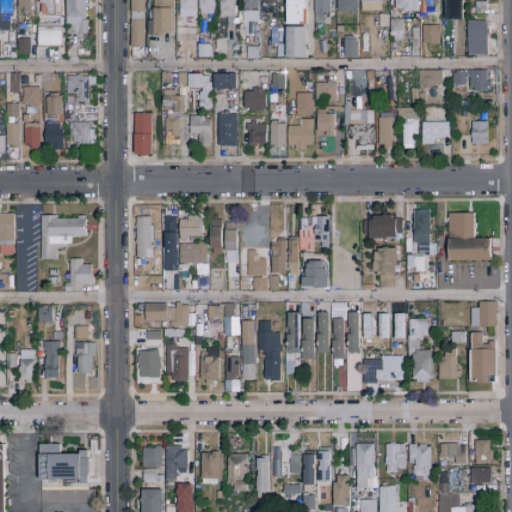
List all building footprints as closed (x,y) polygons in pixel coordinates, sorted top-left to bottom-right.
[(13,0),(13,17),(11,17),(11,32),(0,32),(0,0),(13,0)] [(31,0),(32,11),(24,11),(24,8),(19,8),(18,0),(31,0)] [(63,0),(63,15),(57,15),(57,16),(52,16),(52,18),(43,18),(43,5),(42,5),(42,0),(63,0)] [(67,26),(67,0),(87,0),(87,21),(89,21),(89,34),(68,34),(68,26),(67,26)] [(146,0),(146,22),(146,48),(132,48),(132,0),(146,0)] [(172,0),(172,34),(165,34),(165,35),(150,35),(150,0),(172,0)] [(196,0),(196,21),(191,21),(191,36),(177,36),(177,21),(180,21),(180,0),(196,0)] [(215,0),(215,10),(199,10),(199,0),(215,0)] [(235,0),(235,30),(227,30),(227,17),(220,17),(220,10),(219,10),(219,0),(235,0)] [(258,0),(258,22),(242,22),(242,0),(258,0)] [(262,14),(262,0),(278,0),(278,4),(281,4),(281,14),(262,14)] [(288,26),(288,19),(285,19),(285,7),(285,4),(288,4),(288,0),(308,0),(308,26),(288,26)] [(331,0),(331,14),(324,14),(324,23),(315,23),(315,14),(315,0),(331,0)] [(338,0),(357,0),(357,12),(354,12),(354,14),(350,15),(350,12),(338,13),(338,0)] [(382,12),(362,13),(362,3),(361,3),(361,0),(389,0),(389,2),(382,2),(382,12)] [(419,0),(419,12),(403,13),(403,10),(395,10),(395,0),(419,0)] [(464,0),(464,21),(446,21),(445,0),(464,0)] [(487,0),(487,10),(475,10),(475,1),(470,1),(469,0),(487,0)] [(389,28),(379,28),(380,15),(389,15),(389,28)] [(390,20),(404,20),(405,35),(391,35),(390,20)] [(468,55),(469,22),(489,23),(489,56),(468,55)] [(39,25),(63,25),(63,47),(39,47),(39,25)] [(422,26),(441,26),(441,36),(439,36),(440,44),(423,44),(422,26)] [(307,58),(287,58),(287,28),(308,28),(307,58)] [(31,55),(19,55),(18,38),(31,38),(31,55)] [(345,40),(358,40),(358,44),(360,44),(359,48),(358,48),(358,52),(360,52),(360,59),(345,59),(345,40)] [(199,45),(212,45),(212,59),(199,59),(199,45)] [(247,47),(260,47),(259,60),(247,60),(247,47)] [(442,71),(442,86),(438,86),(438,88),(419,88),(419,71),(442,71)] [(466,86),(453,86),(453,74),(456,74),(456,71),(470,71),(470,78),(466,78),(466,86)] [(491,91),(474,91),(474,87),(471,87),(471,71),(488,71),(488,82),(491,82),(491,91)] [(173,84),(163,84),(163,74),(173,74),(173,84)] [(189,86),(180,86),(180,89),(174,89),(174,77),(179,76),(179,74),(188,74),(189,86)] [(20,94),(14,94),(14,100),(5,100),(6,77),(11,77),(11,75),(20,75),(20,94)] [(213,111),(200,111),(200,101),(198,101),(198,97),(200,97),(200,92),(203,92),(203,89),(190,89),(190,75),(204,75),(204,77),(210,77),(210,83),(212,83),(213,111)] [(215,75),(237,75),(237,90),(233,90),(233,91),(230,91),(230,90),(222,90),(222,92),(219,92),(219,90),(215,90),(215,75)] [(271,103),(271,101),(270,101),(270,95),(271,95),(271,84),(272,84),(272,75),(286,75),(285,90),(278,90),(278,103),(271,103)] [(89,107),(68,107),(68,77),(77,77),(77,76),(81,76),(81,77),(90,77),(90,76),(97,76),(97,85),(89,85),(89,107)] [(337,101),(316,101),(316,84),(337,84),(337,101)] [(40,107),(31,107),(31,106),(24,106),(25,88),(40,88),(40,107)] [(268,112),(251,112),(251,110),(245,110),(245,92),(253,92),(253,89),(264,89),(264,93),(266,93),(266,109),(268,109),(268,112)] [(411,89),(418,89),(420,104),(412,105),(411,89)] [(186,114),(175,113),(175,108),(165,108),(165,90),(177,91),(177,97),(186,97),(186,114)] [(47,98),(50,98),(50,94),(59,94),(59,97),(63,97),(64,116),(60,116),(60,119),(52,119),(52,116),(48,116),(47,98)] [(312,116),(296,117),(296,94),(312,94),(312,116)] [(19,119),(16,119),(16,124),(20,124),(20,147),(6,146),(7,104),(19,104),(19,119)] [(374,147),(358,147),(358,140),(350,140),(350,134),(344,134),(344,105),(351,105),(351,111),(374,111),(374,147)] [(414,150),(403,150),(403,128),(398,128),(398,109),(419,109),(419,136),(414,136),(414,150)] [(237,147),(219,147),(219,115),(220,115),(220,113),(225,113),(225,111),(229,111),(229,115),(238,115),(237,147)] [(335,138),(325,137),(325,133),(317,133),(317,113),(327,113),(326,114),(335,115),(335,138)] [(152,156),(147,156),(147,158),(140,158),(140,156),(135,156),(135,114),(152,114),(152,156)] [(180,146),(167,146),(167,119),(168,119),(168,116),(179,116),(179,119),(180,118),(180,146)] [(212,148),(199,148),(199,136),(190,135),(191,116),(208,117),(208,120),(212,121),(212,148)] [(393,149),(384,149),(384,146),(379,146),(379,118),(392,118),(393,149)] [(314,147),(307,147),(307,152),(296,152),(296,147),(289,147),(289,127),(302,127),(302,120),(314,120),(314,147)] [(287,146),(284,146),(284,150),(274,150),(274,146),(271,146),(271,124),(272,124),(272,121),(280,121),(280,124),(287,124),(287,146)] [(488,145),(471,145),(472,122),(488,123),(488,145)] [(70,124),(92,123),(92,143),(96,143),(96,149),(78,149),(78,144),(70,144),(70,124)] [(423,123),(450,123),(450,137),(443,137),(443,140),(435,139),(435,146),(423,146),(423,123)] [(42,147),(37,147),(37,150),(32,150),(32,147),(25,147),(25,124),(41,124),(42,147)] [(65,151),(46,151),(46,124),(62,124),(62,128),(65,128),(65,151)] [(267,145),(258,145),(258,147),(249,147),(249,133),(247,133),(247,125),(267,125),(267,145)] [(414,211),(430,211),(430,244),(436,244),(436,256),(419,256),(419,244),(414,244),(414,211)] [(449,261),(449,214),(475,214),(475,224),(476,224),(476,230),(475,230),(475,240),(493,240),(493,262),(449,261)] [(15,246),(0,246),(0,215),(15,215),(15,246)] [(374,217),(383,217),(383,215),(393,215),(394,219),(403,219),(403,235),(397,235),(397,238),(384,239),(384,241),(364,241),(364,221),(374,221),(374,217)] [(42,261),(42,216),(59,216),(59,219),(79,219),(79,217),(86,217),(86,220),(87,219),(87,238),(71,238),(71,245),(65,245),(65,249),(58,249),(58,261),(42,261)] [(178,266),(166,266),(165,245),(166,245),(166,233),(164,233),(164,224),(166,224),(166,219),(167,219),(167,216),(173,216),(173,219),(176,219),(176,233),(177,233),(178,266)] [(137,258),(137,245),(136,245),(136,241),(137,241),(137,229),(136,229),(136,225),(137,225),(137,217),(151,217),(151,227),(153,227),(153,231),(151,231),(151,238),(153,238),(153,242),(151,242),(151,252),(147,252),(147,258),(137,258)] [(330,217),(330,249),(314,249),(314,253),(300,253),(300,230),(308,230),(308,227),(315,228),(315,230),(317,230),(318,217),(330,217)] [(202,237),(188,237),(188,241),(181,241),(181,220),(188,220),(188,222),(192,222),(193,218),(202,218),(202,237)] [(222,255),(213,255),(213,248),(211,248),(211,220),(223,221),(222,255)] [(238,252),(232,252),(232,256),(227,256),(227,252),(226,252),(227,231),(238,231),(238,252)] [(285,274),(272,274),(273,252),(272,252),(272,244),(278,244),(278,241),(287,242),(286,258),(285,258),(285,274)] [(298,275),(288,275),(289,264),(288,264),(289,241),(298,241),(298,275)] [(179,245),(196,245),(196,243),(203,243),(203,245),(206,244),(207,265),(179,265),(179,245)] [(396,289),(380,289),(380,276),(373,276),(373,263),(375,263),(375,253),(379,253),(379,249),(398,249),(398,264),(397,264),(397,276),(396,276),(396,289)] [(267,292),(248,292),(249,278),(254,278),(254,277),(248,277),(248,251),(256,252),(256,259),(267,259),(267,279),(267,292)] [(425,273),(416,273),(416,268),(415,268),(415,269),(407,269),(407,256),(414,256),(414,259),(416,259),(416,258),(425,258),(425,273)] [(71,260),(83,259),(83,265),(92,265),(93,272),(94,272),(95,286),(83,286),(83,293),(65,293),(65,284),(71,284),(71,260)] [(329,289),(315,289),(315,288),(303,288),(303,278),(306,278),(306,269),(307,269),(307,264),(309,264),(309,262),(324,262),(324,270),(328,270),(328,273),(329,273),(329,289)] [(164,279),(170,279),(170,276),(175,276),(175,289),(164,289),(164,279)] [(269,277),(278,276),(280,292),(271,292),(269,277)] [(498,328),(471,328),(472,308),(480,309),(480,302),(498,302),(498,328)] [(195,330),(188,330),(188,328),(172,328),(172,326),(171,326),(171,323),(172,323),(172,321),(176,321),(176,320),(177,320),(177,303),(182,304),(182,306),(196,306),(195,330)] [(176,309),(176,320),(172,320),(172,323),(146,322),(147,304),(168,305),(168,309),(176,309)] [(234,319),(225,319),(225,304),(234,304),(234,319)] [(347,304),(347,322),(345,322),(345,360),(333,360),(333,321),(331,321),(331,304),(347,304)] [(53,323),(48,323),(48,325),(44,325),(44,323),(39,324),(39,308),(44,308),(44,307),(47,307),(47,308),(53,308),(53,323)] [(223,322),(208,322),(208,307),(223,307),(223,322)] [(300,354),(287,354),(288,314),(300,314),(300,354)] [(329,354),(318,354),(318,314),(330,314),(329,354)] [(360,350),(359,350),(359,354),(348,354),(348,314),(360,314),(360,350)] [(224,335),(239,335),(239,317),(223,317),(224,335)] [(315,320),(315,360),(303,360),(303,320),(315,320)] [(256,381),(243,382),(242,323),(255,322),(256,381)] [(281,382),(266,382),(266,358),(262,358),(262,351),(259,351),(259,333),(260,333),(260,322),(272,322),(272,333),(274,333),(274,334),(281,334),(281,382)] [(90,341),(76,341),(76,327),(90,327),(90,333),(91,333),(91,337),(90,337),(90,341)] [(466,345),(451,345),(452,333),(466,333),(466,345)] [(472,334),(483,334),(483,345),(488,345),(488,342),(496,342),(496,351),(497,351),(496,384),(471,383),(472,334)] [(59,380),(45,380),(44,343),(61,342),(61,355),(58,355),(59,380)] [(93,375),(79,375),(80,357),(78,357),(78,351),(76,351),(76,343),(96,344),(95,359),(94,359),(93,375)] [(167,373),(167,345),(178,345),(178,349),(188,349),(188,378),(186,378),(186,382),(174,382),(174,378),(172,378),(172,373),(167,373)] [(439,358),(445,358),(445,349),(456,349),(456,357),(457,357),(457,372),(462,372),(462,379),(457,379),(457,380),(439,380),(439,358)] [(36,381),(21,382),(20,367),(22,367),(22,362),(21,362),(21,351),(35,351),(35,361),(36,361),(36,381)] [(160,379),(142,379),(142,372),(141,372),(141,365),(139,365),(139,357),(141,357),(141,352),(154,352),(154,351),(160,351),(159,357),(161,357),(161,363),(162,363),(162,370),(161,370),(160,379)] [(434,354),(434,380),(430,380),(430,384),(417,384),(417,380),(413,380),(413,354),(416,354),(416,351),(431,351),(431,354),(434,354)] [(17,368),(9,368),(9,354),(17,354),(17,368)] [(382,356),(404,356),(404,370),(405,370),(405,374),(404,374),(404,381),(395,381),(395,383),(382,383),(382,381),(375,381),(375,369),(376,369),(376,360),(382,360),(382,356)] [(220,358),(220,380),(213,380),(213,386),(207,386),(207,380),(201,380),(201,358),(220,358)] [(226,381),(226,358),(239,358),(239,377),(235,377),(235,381),(226,381)] [(475,441),(490,441),(490,465),(476,465),(475,441)] [(441,445),(459,444),(461,447),(466,447),(466,465),(455,466),(455,458),(441,458),(441,445)] [(40,445),(62,445),(62,455),(82,455),(82,459),(91,459),(91,476),(90,476),(90,485),(75,485),(75,484),(71,484),(71,487),(63,487),(63,484),(45,484),(45,480),(40,480),(40,445)] [(357,445),(375,445),(375,480),(369,480),(369,490),(358,490),(358,472),(357,472),(357,445)] [(406,445),(406,471),(398,471),(398,466),(395,466),(395,471),(391,471),(391,474),(388,474),(388,471),(387,471),(387,466),(385,466),(385,458),(387,458),(387,445),(406,445)] [(409,464),(409,445),(416,445),(416,448),(419,448),(419,445),(427,445),(427,448),(431,448),(431,468),(424,468),(424,478),(413,478),(413,467),(415,467),(415,460),(413,460),(413,464),(409,464)] [(167,481),(167,447),(182,447),(182,451),(188,451),(188,471),(186,471),(186,472),(179,472),(179,471),(177,471),(177,481),(167,481)] [(162,468),(144,468),(144,448),(147,448),(147,449),(162,449),(162,468)] [(330,483),(319,483),(319,467),(320,467),(320,462),(319,462),(319,450),(330,450),(330,462),(329,462),(329,466),(330,466),(330,483)] [(202,480),(203,454),(214,454),(214,452),(221,452),(221,480),(218,480),(218,485),(203,485),(203,480),(202,480)] [(300,467),(289,467),(290,461),(291,461),(292,454),(301,455),(300,467)] [(248,492),(236,492),(236,490),(232,490),(232,487),(228,487),(228,482),(229,482),(230,458),(230,455),(247,455),(247,459),(248,459),(248,470),(250,470),(250,477),(248,477),(248,492)] [(315,486),(313,486),(312,493),(303,493),(304,471),(305,471),(305,466),(304,466),(304,456),(315,456),(315,465),(314,465),(314,470),(315,470),(315,486)] [(258,459),(262,459),(262,457),(270,457),(270,493),(261,493),(261,492),(258,492),(258,477),(259,477),(259,471),(258,471),(258,459)] [(471,469),(492,469),(491,486),(471,486),(471,469)] [(144,470),(157,470),(157,477),(163,477),(163,482),(157,482),(157,485),(144,485),(144,470)] [(440,494),(441,473),(449,473),(449,494),(440,494)] [(349,506),(334,506),(334,499),(333,499),(333,483),(337,483),(337,477),(350,477),(350,482),(349,482),(349,484),(350,484),(349,506)] [(193,485),(193,511),(178,511),(176,511),(176,505),(178,505),(178,497),(176,497),(176,490),(178,490),(178,485),(193,485)] [(287,486),(300,485),(301,495),(287,496),(287,486)] [(380,511),(380,488),(387,488),(387,486),(396,486),(396,492),(397,492),(397,501),(396,501),(396,511),(380,511)] [(143,491),(162,491),(162,501),(164,501),(164,507),(162,507),(162,511),(143,511),(143,503),(141,503),(141,499),(143,499),(143,491)] [(316,511),(304,511),(303,496),(308,496),(308,494),(314,494),(314,496),(316,496),(316,511)] [(483,511),(438,511),(438,495),(460,495),(459,507),(464,507),(464,506),(483,506),(483,511)] [(295,497),(302,497),(301,511),(294,511),(295,497)] [(361,511),(361,501),(377,501),(377,511),(361,511)]
